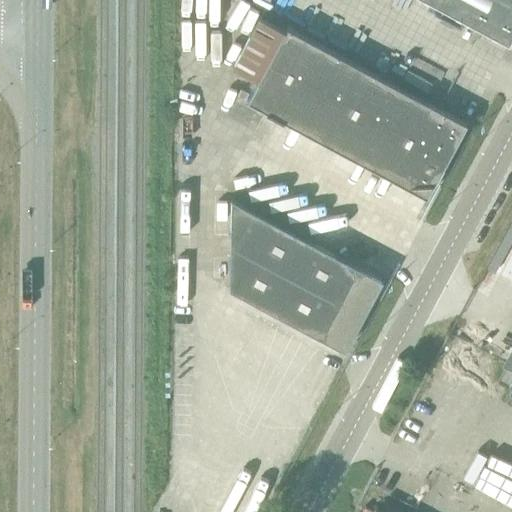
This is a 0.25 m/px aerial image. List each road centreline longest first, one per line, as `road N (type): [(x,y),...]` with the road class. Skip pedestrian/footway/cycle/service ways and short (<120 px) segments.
road 1 (tertiary): [(36,49),(32,511)]
road 2 (unclassified): [(307,511),(511,131)]
